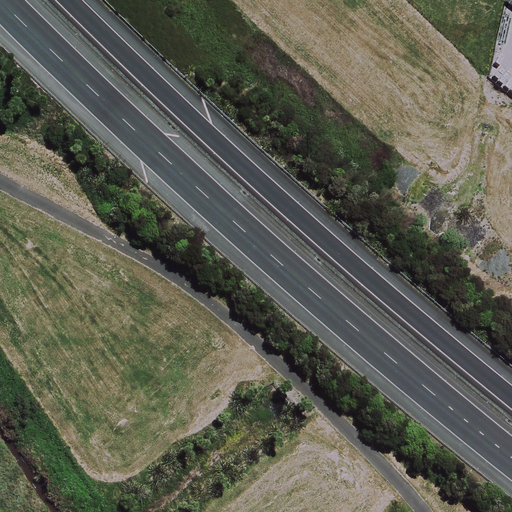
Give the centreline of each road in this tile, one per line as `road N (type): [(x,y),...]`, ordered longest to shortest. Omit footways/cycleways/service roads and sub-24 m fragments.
road 1 (motorway): [(511,453),(342,319),(4,0)]
road 2 (motorway): [(74,0),(246,161),(511,386)]
